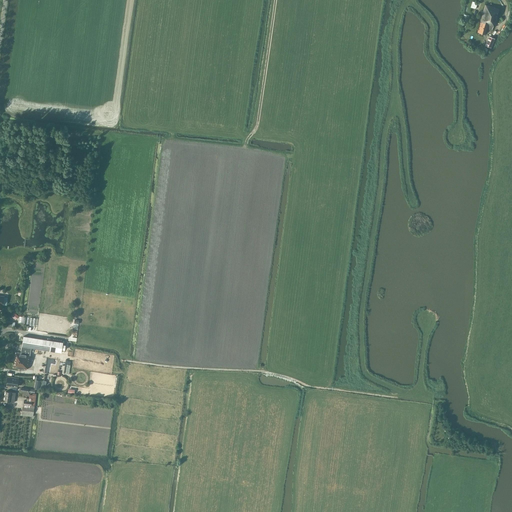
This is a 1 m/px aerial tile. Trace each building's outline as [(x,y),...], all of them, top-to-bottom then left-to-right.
[(499,9),(485,5),(478,32),(486,34),(487,29),(492,30),(495,23),(499,9)] [(489,36),(485,45),(491,48),(495,39),(489,36)] [(37,318),(27,317),(26,325),(36,326),(37,318)] [(24,337),(22,347),(31,348),(38,349),(42,350),(43,340),(24,337)] [(61,353),(63,343),(43,340),(42,350),(61,353)] [(16,352),(13,367),(27,370),(28,366),(29,366),(31,356),(30,356),(31,348),(22,347),(21,353),(16,352)] [(18,379),(8,377),(7,386),(17,388),(18,379)] [(6,391),(5,401),(14,403),(15,393),(6,391)] [(24,401),(22,416),(33,417),(34,409),(35,409),(37,395),(33,394),(33,395),(29,395),(29,398),(27,398),(26,401),(24,401)]
